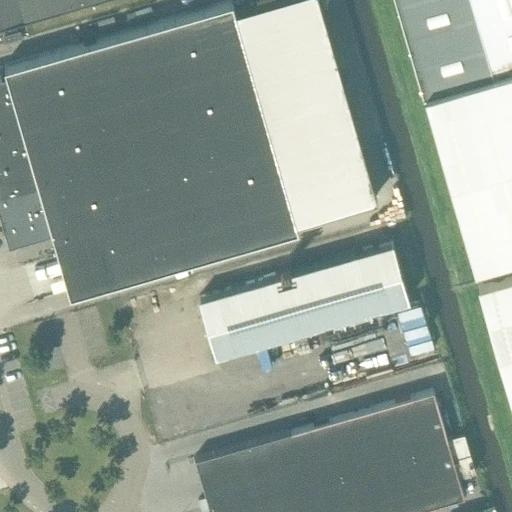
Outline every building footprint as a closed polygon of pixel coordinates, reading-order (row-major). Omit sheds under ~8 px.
[(0,0),(0,24),(83,0),(0,0)] [(0,72),(0,212),(8,241),(51,229),(70,292),(89,287),(112,280),(297,227),(295,219),(377,196),(320,0),(256,0),(234,6),(232,0),(227,0),(4,64),(6,71),(0,72)] [(511,0),(396,0),(426,101),(511,76),(511,0)] [(511,76),(426,101),(472,262),(511,250),(511,76)] [(215,353),(234,348),(409,297),(392,240),(199,296),(215,353)] [(51,258),(27,261),(32,296),(55,293),(51,258)] [(511,401),(511,270),(477,281),(511,401)] [(210,511),(399,511),(464,494),(433,387),(195,456),(210,511)]
